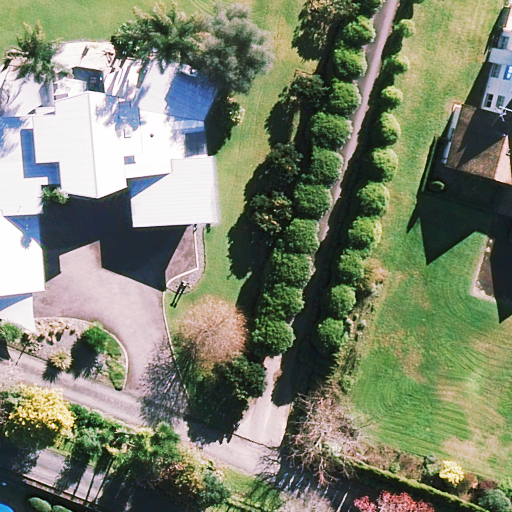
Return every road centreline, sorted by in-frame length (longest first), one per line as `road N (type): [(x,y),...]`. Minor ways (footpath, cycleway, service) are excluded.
road 1 (residential): [(0,359),(384,511)]
road 2 (unknown): [(173,511),(0,447)]
